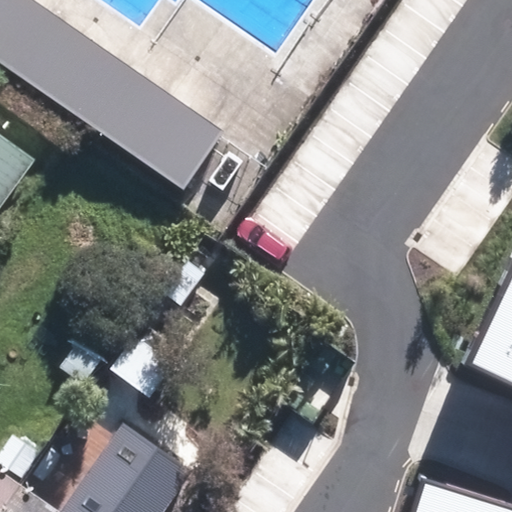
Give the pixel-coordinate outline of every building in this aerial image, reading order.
[(212,134),(18,0),(0,0),(0,67),(174,188),(212,134)] [(0,212),(40,156),(0,127),(0,212)] [(511,233),(455,352),(511,378),(511,233)] [(109,352),(85,335),(64,366),(88,383),(109,352)] [(170,511),(194,479),(125,429),(67,508),(25,477),(1,511),(170,511)] [(0,511),(1,511),(25,477),(0,460),(0,511)] [(511,511),(511,496),(410,465),(395,511),(511,511)]
